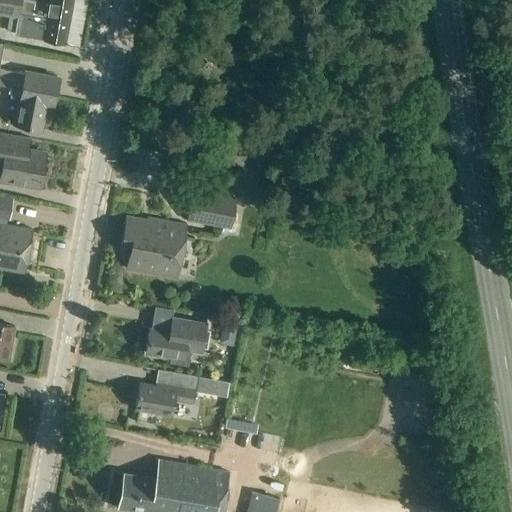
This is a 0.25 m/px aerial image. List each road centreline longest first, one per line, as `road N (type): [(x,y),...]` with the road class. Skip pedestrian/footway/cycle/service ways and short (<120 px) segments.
road 1 (unclassified): [(36,511),(128,0)]
road 2 (secondary): [(511,391),(446,0)]
